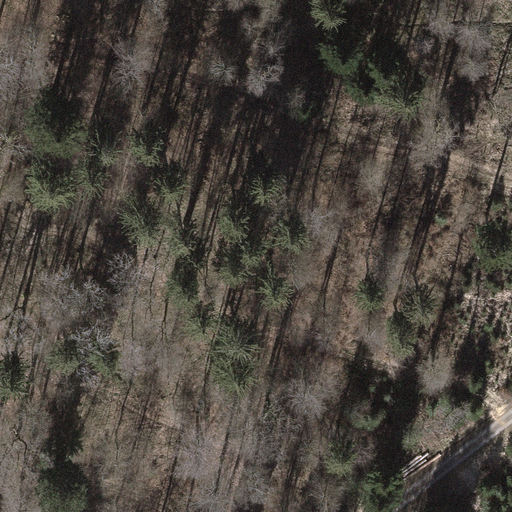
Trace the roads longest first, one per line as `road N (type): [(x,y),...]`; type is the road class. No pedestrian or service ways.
road 1 (track): [(0,57),(197,86),(331,131),(511,176)]
road 2 (track): [(374,511),(511,410)]
